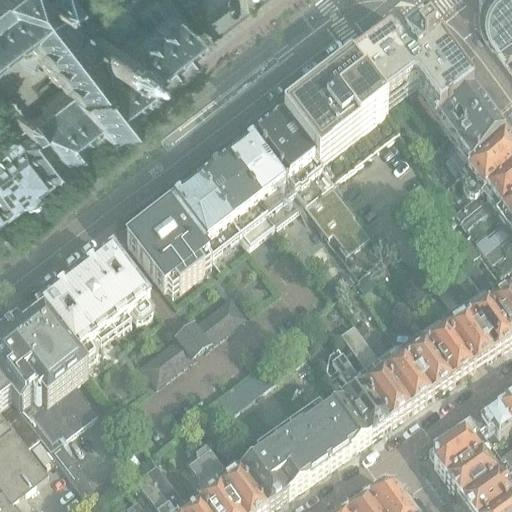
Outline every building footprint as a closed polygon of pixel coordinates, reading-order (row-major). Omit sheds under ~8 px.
[(0,0),(0,39),(0,40),(12,31),(14,34),(17,38),(20,42),(24,47),(27,51),(30,55),(32,57),(39,66),(41,69),(44,73),(47,77),(51,82),(54,86),(57,90),(59,93),(37,110),(32,113),(26,118),(28,120),(25,122),(48,152),(51,149),(52,150),(53,151),(58,147),(62,144),(63,143),(64,144),(66,143),(65,142),(66,141),(67,140),(67,139),(70,137),(83,126),(85,129),(111,109),(116,105),(114,102),(189,45),(162,11),(160,12),(152,1),(134,15),(142,25),(111,49),(108,51),(109,48),(108,44),(106,40),(103,37),(99,36),(96,36),(92,37),(88,40),(86,43),(86,48),(55,8),(54,9),(47,1),(48,0),(0,0)] [(511,0),(478,0),(479,1),(479,3),(481,11),(481,13),(485,20),(491,29),(492,29),(511,16),(511,0)] [(506,49),(511,45),(511,16),(492,29),(492,30),(506,49)] [(461,84),(452,71),(452,70),(451,69),(450,69),(442,57),(440,54),(434,58),(429,50),(427,51),(421,43),(412,49),(407,41),(399,47),(396,44),(393,46),(378,57),(369,63),(369,64),(354,75),(354,74),(351,77),(351,78),(350,79),(353,82),(381,116),(412,94),(418,95),(440,124),(473,99),(471,97),(463,86),(462,84),(461,84)] [(398,139),(387,124),(381,116),(353,82),(350,79),(351,78),(350,77),(283,128),(284,129),(287,133),(326,186),(330,191),(398,139)] [(452,145),(487,120),(479,109),(480,108),(473,99),(440,124),(437,126),(452,145)] [(48,152),(25,122),(28,120),(26,118),(24,120),(22,118),(17,117),(14,120),(13,125),(18,131),(16,132),(9,138),(38,180),(53,169),(50,164),(54,161),(49,154),(50,153),(51,153),(51,154),(53,153),(52,152),(52,151),(53,151),(52,150),(51,149),(48,152)] [(459,181),(503,141),(499,135),(488,121),(487,120),(452,145),(460,157),(445,168),(457,183),(459,181)] [(353,224),(331,193),(329,194),(324,187),(326,186),(287,133),(284,129),(283,130),(282,130),(281,130),(270,138),(271,138),(255,151),(297,204),(327,244),(332,240),(341,252),(339,254),(345,262),(368,245),(353,224)] [(38,180),(9,138),(5,141),(0,139),(0,175),(17,197),(24,191),(38,180)] [(511,174),(511,152),(503,141),(459,181),(465,189),(462,192),(463,197),(468,204),(473,206),(511,174)] [(297,204),(255,151),(255,150),(244,158),(244,159),(228,172),(268,225),(297,204)] [(275,234),(268,225),(228,172),(227,171),(198,193),(199,194),(240,246),(247,255),(275,234)] [(495,219),(511,205),(511,174),(473,206),(456,220),(455,222),(462,230),(469,240),(496,220),(495,219)] [(17,197),(0,175),(0,209),(9,202),(9,203),(17,197)] [(240,246),(199,194),(168,216),(168,217),(158,225),(158,224),(155,226),(155,227),(143,237),(142,236),(139,238),(140,239),(130,247),(129,246),(126,249),(129,251),(137,261),(137,262),(139,264),(152,281),(152,282),(154,285),(155,284),(162,294),(162,295),(164,298),(167,295),(173,290),(179,297),(204,278),(199,271),(209,263),(212,267),(240,246)] [(455,222),(456,220),(444,205),(423,222),(435,238),(455,222)] [(485,261),(511,239),(511,205),(495,219),(496,220),(504,230),(487,244),(484,240),(475,247),(477,250),(476,250),(485,261)] [(511,239),(485,261),(491,270),(511,253),(511,239)] [(511,297),(506,290),(503,292),(470,248),(457,257),(459,260),(454,264),(462,274),(471,267),(473,270),(463,277),(482,302),(511,343),(511,297)] [(150,308),(115,263),(112,259),(109,261),(110,261),(94,273),(84,281),(75,288),(111,336),(130,322),(136,329),(142,329),(152,321),(153,316),(148,309),(150,308)] [(361,301),(376,289),(367,278),(352,290),(361,301)] [(111,336),(75,288),(65,296),(65,295),(54,303),(55,304),(39,315),(36,317),(43,327),(74,366),(76,365),(81,371),(87,372),(97,364),(98,358),(92,351),(111,336)] [(511,350),(511,343),(482,302),(462,315),(495,361),(511,350)] [(209,353),(234,333),(244,325),(230,306),(219,314),(223,320),(198,339),(193,332),(189,336),(205,357),(209,353)] [(495,361),(462,315),(441,329),(475,374),(480,371),(495,361)] [(419,333),(412,323),(408,326),(415,336),(419,333)] [(61,450),(97,422),(75,393),(88,383),(74,366),(43,327),(31,336),(16,333),(0,345),(0,393),(40,444),(50,458),(66,480),(90,511),(103,511),(104,511),(89,492),(89,486),(61,450)] [(359,339),(368,332),(365,328),(356,335),(359,339)] [(475,374),(441,329),(420,343),(453,389),(475,374)] [(414,416),(376,363),(359,339),(356,335),(353,332),(340,341),(368,379),(358,386),(391,431),(414,416)] [(196,363),(180,342),(176,346),(181,352),(156,371),(152,366),(141,374),(156,393),(191,366),(192,367),(196,363)] [(453,389),(420,343),(398,356),(433,402),(453,389)] [(295,374),(309,362),(300,351),(286,363),(295,374)] [(433,402),(398,356),(391,360),(387,355),(376,363),(414,416),(433,402)] [(391,431),(358,386),(337,356),(329,362),(328,366),(347,393),(351,390),(353,393),(339,401),(370,446),(391,431)] [(210,439),(259,400),(283,382),(272,367),(248,385),(247,384),(198,424),(205,433),(209,438),(210,439)] [(0,511),(16,511),(15,510),(49,483),(27,454),(40,444),(0,393),(0,511)] [(288,503),(359,454),(370,446),(339,401),(319,415),(256,459),(260,464),(240,478),(264,511),(275,511),(288,503)] [(511,407),(507,410),(498,416),(511,435),(511,407)] [(489,455),(480,442),(485,438),(487,440),(490,438),(498,448),(511,438),(511,435),(498,416),(436,458),(434,459),(434,470),(433,470),(435,472),(445,485),(489,455)] [(460,507),(511,470),(511,452),(496,464),(489,455),(445,485),(460,507)] [(264,511),(240,478),(235,473),(222,482),(224,477),(206,453),(195,461),(233,511),(264,511)] [(233,511),(195,461),(185,468),(204,496),(196,503),(202,511),(233,511)] [(496,511),(511,501),(511,488),(511,487),(511,486),(511,470),(460,507),(464,511),(496,511)] [(202,511),(196,503),(186,511),(156,472),(146,480),(170,511),(202,511)] [(170,511),(146,480),(136,488),(153,511),(170,511)] [(405,511),(395,497),(394,495),(385,494),(384,494),(383,495),(366,507),(369,511),(405,511)] [(511,511),(511,501),(496,511),(511,511)]
